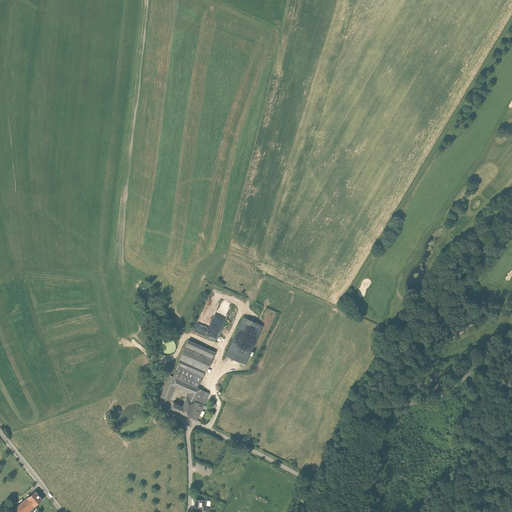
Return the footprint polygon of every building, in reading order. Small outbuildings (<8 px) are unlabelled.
[(245,365),(263,326),(243,317),(226,356),(245,365)] [(205,336),(216,341),(225,322),(219,319),(217,325),(215,324),(214,328),(212,327),(210,331),(208,330),(205,336)] [(163,339),(160,340),(158,342),(157,345),(157,347),(158,350),(159,352),(161,354),(164,355),(167,355),(170,354),(172,352),(173,350),(174,347),(174,344),(173,342),(171,340),(168,339),(165,338),(163,339)] [(212,359),(215,352),(188,340),(179,360),(180,360),(177,366),(173,377),(171,376),(168,379),(161,397),(169,400),(175,386),(189,393),(185,400),(191,402),(185,414),(189,416),(196,401),(203,405),(209,393),(197,388),(205,371),(206,372),(212,359)] [(171,408),(185,414),(191,402),(185,400),(183,405),(180,403),(179,405),(174,402),(171,408)] [(196,420),(203,405),(196,401),(189,416),(196,420)] [(35,506),(43,500),(35,491),(28,497),(14,509),(17,511),(27,511),(35,506)] [(207,500),(202,498),(196,496),(194,506),(202,507),(203,505),(207,506),(207,500)]
